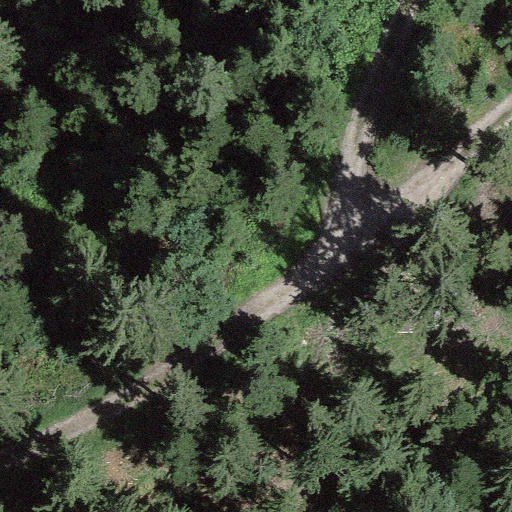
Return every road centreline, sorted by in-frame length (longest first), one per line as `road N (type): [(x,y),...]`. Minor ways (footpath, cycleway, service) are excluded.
road 1 (track): [(416,0),(317,258),(266,314),(157,394),(0,471)]
road 2 (track): [(317,258),(394,209),(511,110)]
